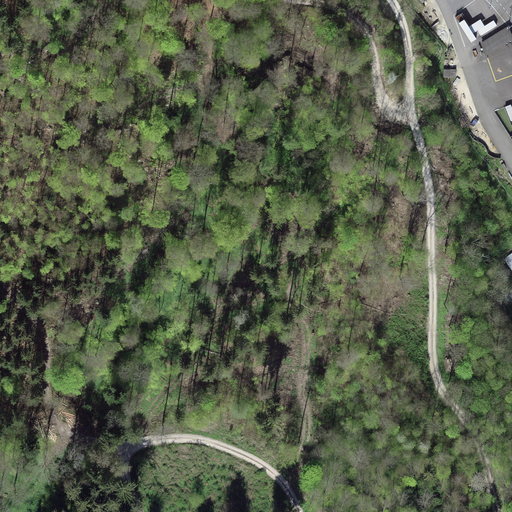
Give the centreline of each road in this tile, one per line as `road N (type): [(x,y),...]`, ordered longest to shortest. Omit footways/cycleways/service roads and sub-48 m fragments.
road 1 (track): [(209,0),(218,25),(207,76),(215,123),(233,150),(290,199),(306,237),(292,299),(307,342),(305,430),(285,486)]
road 2 (track): [(497,511),(478,439),(433,365),(431,232),(407,40),(391,0)]
road 3 (track): [(141,511),(127,452),(169,438),(199,439),(255,460),(285,486),(299,511)]
road 4 (track): [(0,281),(42,329),(48,404),(127,452)]
road 5 (track): [(412,115),(383,99),(359,23),(322,2),(288,0)]
